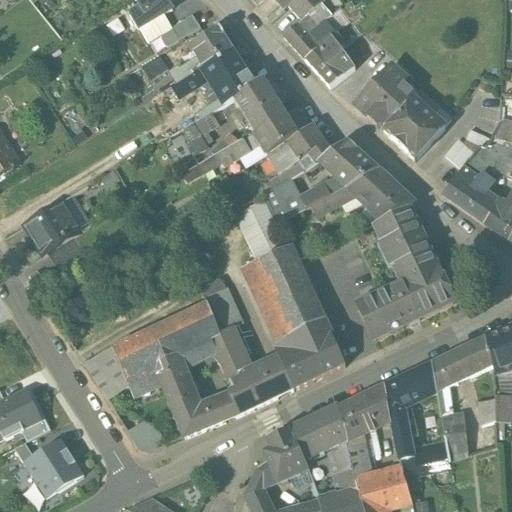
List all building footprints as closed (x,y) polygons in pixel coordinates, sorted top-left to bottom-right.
[(136,0),(141,8),(129,15),(138,30),(149,24),(163,16),(172,10),(166,4),(170,0),(136,0)] [(324,4),(320,0),(273,0),(280,8),(286,7),(304,25),(305,26),(322,7),(324,4)] [(299,28),(284,39),(305,63),(320,51),(318,48),(309,36),(319,28),(330,20),(322,7),(305,26),(304,25),(299,28)] [(171,30),(163,16),(149,24),(151,28),(157,38),(171,30)] [(194,17),(171,30),(179,43),(185,40),(202,29),(194,17)] [(202,29),(185,40),(190,49),(220,30),(214,21),(202,29)] [(157,38),(151,28),(128,41),(140,63),(164,50),(157,38)] [(319,28),(309,36),(318,48),(329,39),(319,28)] [(171,30),(157,38),(164,50),(165,52),(179,43),(171,30)] [(220,30),(190,49),(199,63),(180,74),(179,72),(171,77),(177,87),(203,71),(203,70),(233,51),(220,30)] [(233,51),(203,70),(203,71),(211,83),(223,102),(214,108),(217,112),(235,101),(255,88),(233,51)] [(345,79),(320,51),(305,63),(330,91),(345,79)] [(158,56),(140,67),(149,83),(168,72),(158,56)] [(392,69),(355,109),(383,134),(411,104),(399,92),(407,83),(392,69)] [(177,87),(152,104),(160,116),(170,109),(211,83),(203,71),(177,87)] [(255,88),(235,101),(240,110),(236,113),(245,128),(249,125),(256,135),(285,117),(264,83),(255,88)] [(433,121),(413,102),(411,104),(383,134),(415,164),(445,132),(443,130),(451,122),(441,113),(433,121)] [(207,112),(207,110),(198,115),(202,121),(210,116),(217,112),(214,108),(207,112)] [(170,109),(160,116),(166,125),(176,118),(170,109)] [(196,112),(168,129),(174,138),(202,121),(198,115),(196,112)] [(174,138),(170,141),(177,152),(187,146),(194,158),(207,151),(199,138),(219,126),(210,116),(174,138)] [(304,116),(290,125),(298,138),(313,128),(304,116)] [(285,117),(256,135),(262,147),(267,157),(298,138),(290,125),(285,117)] [(511,126),(500,124),(485,151),(511,158),(511,126)] [(331,155),(313,128),(298,138),(277,152),(267,157),(279,178),(308,157),(315,166),(318,164),(331,155)] [(217,158),(198,169),(202,176),(221,165),(224,169),(262,147),(256,135),(240,144),(217,158)] [(232,136),(213,154),(217,158),(240,144),(232,136)] [(474,157),(448,136),(436,152),(462,172),(463,170),(469,163),(474,157)] [(0,142),(0,181),(18,170),(0,142)] [(331,155),(318,164),(338,183),(333,183),(326,186),(332,198),(350,188),(377,172),(347,144),(331,155)] [(479,182),(463,170),(462,172),(442,197),(484,228),(497,211),(472,193),(479,182)] [(377,172),(350,188),(355,194),(376,217),(383,223),(410,210),(415,207),(377,172)] [(280,180),(267,187),(270,192),(283,185),(280,180)] [(270,192),(262,197),(279,226),(316,206),(332,198),(326,186),(306,197),(308,200),(302,203),(290,181),(283,185),(270,192)] [(332,198),(316,206),(323,217),(348,202),(355,194),(350,188),(332,198)] [(61,207),(23,230),(42,260),(48,256),(72,242),(79,237),(61,207)] [(511,208),(507,218),(497,211),(484,228),(509,244),(511,239),(511,208)] [(383,223),(377,226),(384,241),(381,242),(397,275),(399,273),(405,286),(357,308),(373,343),(390,335),(389,331),(401,325),(403,329),(409,326),(410,328),(419,323),(419,322),(454,305),(444,283),(439,285),(434,274),(439,272),(427,247),(428,246),(423,235),(422,236),(410,210),(383,223)] [(364,219),(344,232),(347,239),(377,226),(383,223),(376,217),(367,223),(364,219)] [(306,257),(297,236),(286,242),(290,250),(295,261),(306,257)] [(193,237),(171,249),(190,280),(211,267),(193,237)] [(72,242),(48,256),(57,271),(80,256),(72,242)] [(295,261),(290,250),(255,266),(289,340),(323,323),(295,261)] [(38,274),(29,279),(37,292),(45,286),(38,274)] [(242,328),(223,293),(201,305),(203,309),(219,339),(231,333),(242,328)] [(147,338),(142,340),(155,370),(176,360),(209,344),(219,339),(203,309),(147,338)] [(323,323),(289,340),(293,349),(288,352),(290,358),(330,338),(323,323)] [(511,331),(486,341),(490,365),(492,365),(493,370),(494,379),(511,374),(511,331)] [(219,339),(209,344),(217,360),(239,349),(231,333),(219,339)] [(290,358),(278,364),(292,393),(344,369),(330,338),(290,358)] [(155,370),(142,340),(113,353),(129,392),(159,380),(155,370)] [(486,341),(452,356),(459,386),(493,370),(492,365),(490,365),(486,341)] [(278,364),(251,377),(239,349),(217,360),(232,393),(227,400),(236,420),(292,393),(278,364)] [(113,353),(83,366),(106,402),(129,392),(113,353)] [(452,356),(432,366),(436,396),(443,438),(464,435),(462,417),(453,418),(449,391),(459,386),(452,356)] [(196,408),(176,360),(155,370),(159,380),(185,441),(236,420),(227,400),(202,411),(202,409),(196,408)] [(432,366),(415,374),(420,403),(436,396),(432,366)] [(415,374),(383,389),(391,427),(397,456),(399,465),(414,461),(412,455),(402,412),(420,403),(415,374)] [(383,389),(339,410),(349,443),(347,443),(351,461),(365,458),(361,437),(375,434),(374,430),(391,427),(383,389)] [(4,403),(0,405),(0,446),(22,435),(27,446),(50,434),(33,400),(31,401),(26,392),(4,403)] [(511,426),(511,399),(495,399),(495,401),(495,424),(495,426),(511,426)] [(495,401),(478,406),(482,429),(495,424),(495,401)] [(339,410),(289,435),(303,463),(337,447),(339,451),(333,454),(335,465),(351,461),(347,443),(349,443),(339,410)] [(154,430),(144,427),(127,434),(137,453),(146,455),(163,448),(154,430)] [(289,435),(266,445),(270,454),(263,457),(266,466),(257,472),(250,487),(262,495),(289,482),(293,490),(298,492),(313,486),(306,468),(303,463),(289,435)] [(464,435),(443,438),(445,447),(445,451),(466,447),(464,435)] [(34,460),(23,467),(47,503),(84,479),(61,443),(34,460)] [(23,467),(34,460),(25,447),(14,452),(23,467)] [(445,447),(412,455),(414,461),(399,465),(401,472),(404,480),(449,473),(448,467),(445,451),(445,447)] [(466,447),(445,451),(448,467),(467,461),(466,447)] [(375,477),(369,478),(365,458),(351,461),(358,491),(363,511),(387,511),(411,506),(404,480),(401,472),(377,480),(375,477)] [(351,461),(335,465),(343,496),(358,491),(351,461)] [(262,495),(250,487),(245,500),(250,511),(271,511),(267,502),(265,503),(262,495)] [(343,496),(334,499),(338,511),(363,511),(358,491),(343,496)] [(318,498),(310,501),(312,506),(318,504),(320,504),(318,498)] [(320,504),(318,504),(320,511),(338,511),(334,499),(320,504)]
